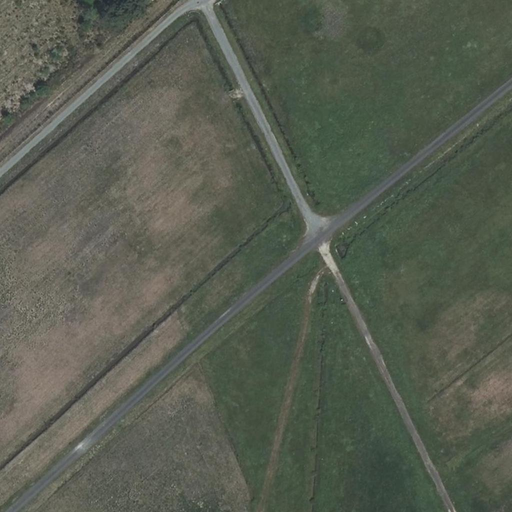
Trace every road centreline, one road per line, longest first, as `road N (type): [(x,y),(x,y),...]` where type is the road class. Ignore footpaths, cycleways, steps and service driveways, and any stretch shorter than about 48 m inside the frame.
road 1 (track): [(320,234),(457,511)]
road 2 (track): [(332,259),(313,292),(261,511)]
